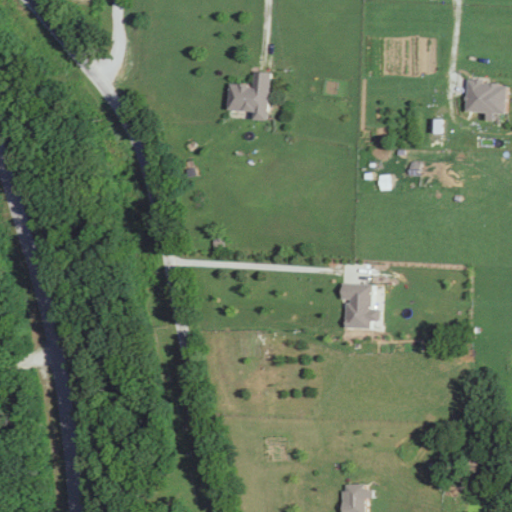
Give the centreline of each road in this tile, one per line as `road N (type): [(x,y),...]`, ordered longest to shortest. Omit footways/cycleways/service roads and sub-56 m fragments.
road 1 (residential): [(218,511),(142,151),(111,98),(32,0)]
road 2 (secondary): [(74,511),(62,383),(0,150)]
